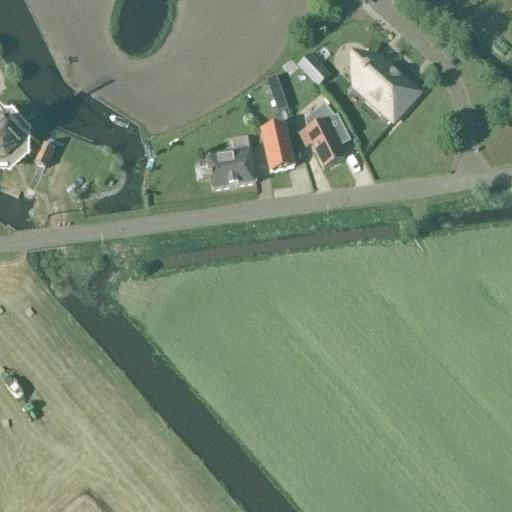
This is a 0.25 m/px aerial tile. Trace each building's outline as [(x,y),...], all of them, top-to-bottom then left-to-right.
[(321,48),(309,59),(328,79),(340,67),(321,48)] [(423,97),(381,59),(351,92),(393,130),(423,97)] [(310,149),(322,172),(344,161),(339,151),(351,145),(337,118),(334,119),(324,107),(306,123),(311,132),(299,138),(305,151),(310,149)] [(0,167),(7,167),(18,157),(19,140),(10,131),(0,130),(0,167)] [(270,176),(293,171),(288,142),(287,142),(285,130),(275,132),(277,144),(264,147),(270,176)] [(245,142),(232,144),(234,156),(207,161),(213,195),(253,187),(247,154),(245,142)] [(44,150),(37,168),(47,173),(55,154),(44,150)]
